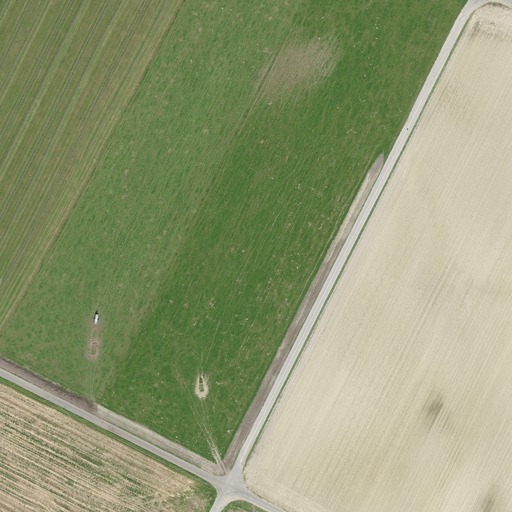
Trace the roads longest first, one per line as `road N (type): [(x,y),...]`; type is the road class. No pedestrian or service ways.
road 1 (track): [(214,511),(473,0)]
road 2 (track): [(275,511),(0,372)]
